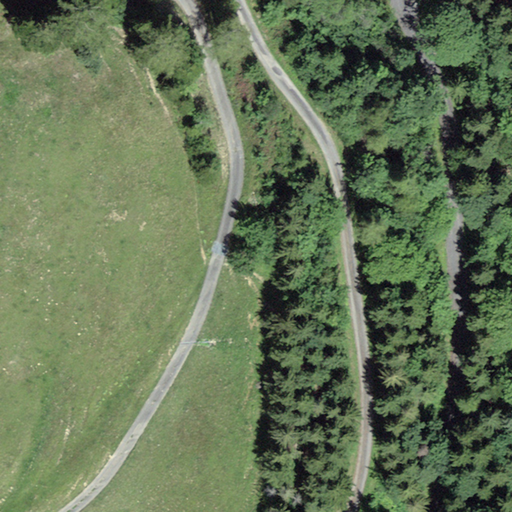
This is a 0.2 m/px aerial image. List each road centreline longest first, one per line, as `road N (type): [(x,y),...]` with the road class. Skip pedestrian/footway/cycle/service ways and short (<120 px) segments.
road 1 (unclassified): [(184,0),(232,128),(235,188),(207,291),(171,372),(113,467),(65,511)]
road 2 (unclassified): [(352,511),(369,433),(343,187),(329,147),(253,37),(238,0)]
road 3 (track): [(418,511),(441,451),(455,311),(443,106),(403,0)]
